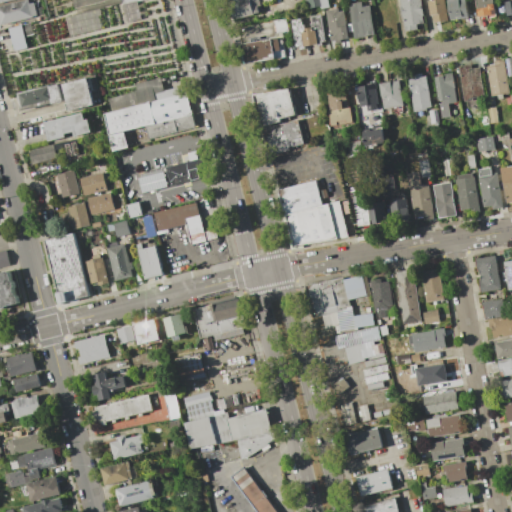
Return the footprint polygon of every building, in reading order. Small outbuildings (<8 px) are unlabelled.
[(0,6),(23,0),(27,0),(28,3),(33,2),(36,15),(0,24),(0,6)] [(135,0),(139,18),(124,21),(120,2),(76,13),(72,0),(135,0)] [(258,0),(260,6),(257,7),(258,13),(234,19),(230,0),(258,0)] [(326,0),(328,6),(320,8),(320,6),(309,8),(307,0),(326,0)] [(420,0),(423,15),(421,15),(422,22),(415,23),(416,28),(404,30),(398,0),(420,0)] [(427,0),(443,0),(447,20),(433,22),(432,15),(430,15),(427,0)] [(464,0),(467,17),(449,20),(445,0),(464,0)] [(492,0),(495,13),(477,16),(474,0),(492,0)] [(509,0),(511,0),(511,14),(504,16),(502,1),(509,0)] [(360,1),(361,6),(369,4),(374,35),(353,38),(348,3),(360,1)] [(99,8),(100,15),(98,16),(100,28),(68,35),(64,16),(99,8)] [(337,8),(337,11),(343,10),(347,38),(339,39),(339,42),(335,42),(334,40),(329,41),(324,10),(337,8)] [(300,18),(301,25),(303,24),(303,28),(310,27),(309,23),(311,23),(310,16),(320,15),(324,40),(320,41),(321,45),(317,46),(316,44),(303,46),(303,48),(299,49),(298,45),(295,46),(290,19),(300,18)] [(276,38),(273,20),(285,18),(287,32),(282,32),(283,44),(282,44),(284,57),(244,63),(241,44),(276,38)] [(30,22),(33,34),(24,36),(27,48),(14,51),(8,28),(30,22)] [(493,65),(493,61),(503,59),(508,92),(501,93),(502,98),(496,98),(496,94),(490,95),(486,66),(493,65)] [(458,66),(470,64),(470,68),(479,67),(483,96),(471,98),(472,100),(463,101),(458,66)] [(442,76),(441,74),(452,72),(456,102),(448,103),(450,116),(440,118),(434,77),(442,76)] [(412,78),(412,75),(421,73),(422,77),(426,76),(431,107),(427,108),(428,110),(413,112),(408,79),(412,78)] [(64,90),(62,83),(86,77),(93,104),(69,110),(68,109),(66,110),(64,102),(67,101),(66,98),(63,98),(61,90),(64,90)] [(111,111),(108,99),(135,92),(133,84),(160,77),(163,90),(185,85),(195,127),(147,138),(144,125),(123,130),(127,147),(112,150),(103,113),(111,111)] [(380,84),(399,81),(402,105),(396,106),(396,108),(394,108),(393,107),(383,109),(380,84)] [(58,83),(62,101),(51,103),(50,99),(22,106),(18,93),(58,83)] [(375,84),(379,110),(369,112),(368,106),(359,107),(356,87),(375,84)] [(289,88),(295,115),(280,118),(281,122),(260,126),(252,94),(289,88)] [(344,90),(347,107),(349,107),(351,122),(329,125),(327,110),(329,110),(326,92),(344,90)] [(495,107),(497,122),(489,123),(487,108),(495,107)] [(435,110),(437,122),(431,123),(429,111),(435,110)] [(82,112),(84,119),(87,119),(90,131),(73,135),(72,131),(64,133),(65,136),(48,140),(43,122),(82,112)] [(296,120),(302,143),(287,147),(288,150),(268,155),(261,129),(296,120)] [(382,128),(384,142),(364,145),(362,131),(382,128)] [(507,132),(508,139),(497,140),(496,134),(507,132)] [(492,136),(494,149),(478,151),(476,138),(492,136)] [(359,140),(361,152),(348,154),(346,142),(359,140)] [(51,144),(55,157),(30,163),(27,150),(51,144)] [(465,155),(473,154),(475,167),(467,168),(465,155)] [(164,167),(202,157),(207,176),(169,186),(164,167)] [(427,159),(430,175),(420,177),(418,161),(427,159)] [(451,159),(453,175),(444,176),(442,160),(451,159)] [(500,168),(511,166),(511,201),(505,202),(500,168)] [(479,175),(479,169),(490,167),(491,173),(496,172),(501,207),(491,209),(491,205),(482,207),(478,175),(479,175)] [(73,170),(78,193),(72,194),(73,197),(70,197),(69,195),(62,197),(56,174),(73,170)] [(162,171),(166,186),(141,192),(137,178),(162,171)] [(418,172),(420,185),(428,184),(433,218),(424,219),(423,216),(414,217),(407,173),(418,172)] [(102,173),(106,189),(96,191),(96,193),(93,194),(93,192),(83,194),(79,178),(102,173)] [(456,178),(456,175),(471,173),(471,176),(474,176),(479,210),(468,212),(468,208),(459,210),(455,178),(456,178)] [(314,179),(321,205),(284,214),(277,189),(314,179)] [(450,182),(455,214),(438,217),(433,185),(450,182)] [(109,192),(113,209),(90,214),(86,197),(109,192)] [(360,204),(358,193),(365,192),(366,204),(365,205),(366,208),(367,208),(370,224),(357,226),(354,205),(360,204)] [(398,197),(397,194),(402,194),(403,196),(405,196),(409,217),(391,220),(387,199),(398,197)] [(338,200),(347,236),(292,246),(284,214),(321,205),(338,200)] [(83,202),(88,225),(71,229),(66,206),(83,202)] [(138,202),(141,215),(128,218),(125,205),(138,202)] [(196,202),(203,231),(214,228),(216,236),(190,243),(185,224),(165,229),(166,232),(146,237),(141,216),(196,202)] [(368,206),(379,204),(381,222),(371,224),(368,206)] [(126,220),(128,233),(115,236),(113,223),(126,220)] [(72,232),(88,295),(60,302),(44,239),(72,232)] [(141,242),(142,248),(155,245),(162,274),(144,278),(136,244),(141,242)] [(123,243),(128,262),(130,261),(132,268),(130,269),(131,275),(114,280),(106,248),(123,243)] [(0,252),(5,251),(8,265),(0,266),(0,252)] [(495,255),(500,289),(480,292),(478,280),(480,279),(479,270),(477,271),(475,258),(495,255)] [(102,257),(107,283),(98,285),(97,282),(89,284),(84,261),(102,257)] [(511,260),(511,288),(507,289),(503,262),(511,260)] [(438,268),(443,298),(425,301),(420,271),(438,268)] [(411,269),(413,281),(414,281),(420,320),(402,323),(400,307),(398,307),(396,300),(399,299),(395,271),(411,269)] [(0,272),(8,270),(16,303),(4,306),(4,307),(0,308),(0,272)] [(342,279),(360,274),(365,295),(347,299),(342,279)] [(341,277),(342,279),(347,299),(349,305),(335,307),(338,324),(324,327),(321,315),(312,317),(304,286),(341,277)] [(379,278),(380,282),(388,281),(392,304),(387,305),(387,309),(384,310),(385,316),(377,317),(376,309),(374,309),(370,279),(379,278)] [(239,298),(246,327),(241,328),(242,333),(212,340),(211,335),(199,338),(192,309),(239,298)] [(502,298),(504,316),(484,319),(482,307),(481,307),(480,302),(502,298)] [(351,305),(352,315),(353,327),(338,329),(338,324),(335,307),(349,305),(351,305)] [(432,310),(431,309),(437,309),(438,320),(424,323),(422,312),(432,310)] [(181,313),(184,326),(185,325),(187,332),(179,334),(180,339),(173,340),(172,336),(167,337),(163,317),(181,313)] [(371,313),(373,324),(353,327),(352,315),(371,313)] [(511,315),(511,334),(492,338),(490,327),(488,328),(487,320),(511,315)] [(153,319),(158,339),(137,344),(132,324),(153,319)] [(379,326),(386,324),(388,333),(381,335),(379,326)] [(130,325),(134,340),(119,343),(115,329),(130,325)] [(334,335),(376,326),(379,340),(337,349),(334,335)] [(444,328),(445,336),(443,336),(445,347),(436,348),(414,351),(412,343),(409,344),(407,334),(444,328)] [(103,334),(109,356),(79,364),(77,356),(79,355),(78,348),(75,349),(73,341),(103,334)] [(511,338),(511,355),(496,358),(493,342),(511,338)] [(381,343),(383,352),(373,355),(370,345),(381,343)] [(6,364),(5,357),(31,351),(35,369),(9,375),(8,369),(5,370),(4,364),(6,364)] [(383,352),(384,355),(368,360),(367,356),(373,355),(383,352)] [(408,352),(410,362),(397,364),(395,354),(408,352)] [(384,357),(385,362),(364,367),(363,362),(384,357)] [(497,359),(510,357),(511,360),(511,359),(511,373),(503,375),(502,369),(498,370),(497,359)] [(181,380),(203,377),(201,362),(179,365),(181,380)] [(415,364),(416,367),(443,363),(446,380),(417,384),(415,374),(413,375),(413,373),(410,373),(409,365),(415,364)] [(386,364),(388,370),(363,376),(362,370),(386,364)] [(386,371),(388,378),(364,384),(362,377),(386,371)] [(96,385),(93,374),(104,372),(106,379),(123,375),(125,386),(108,389),(110,398),(99,400),(98,394),(94,395),(92,386),(96,385)] [(36,373),(39,386),(15,391),(12,379),(36,373)] [(511,378),(511,395),(505,397),(502,380),(511,378)] [(381,381),(382,386),(366,390),(365,385),(381,381)] [(208,391),(212,410),(187,416),(182,397),(208,391)] [(423,403),(422,397),(454,391),(457,407),(424,413),(423,409),(421,409),(420,403),(423,403)] [(175,392),(181,417),(169,419),(163,395),(175,392)] [(95,410),(94,406),(147,393),(151,410),(141,412),(141,415),(137,416),(137,413),(127,415),(128,418),(124,419),(124,416),(114,419),(114,421),(111,422),(110,419),(105,421),(106,424),(97,426),(96,421),(94,421),(91,411),(95,410)] [(36,395),(40,411),(14,418),(10,401),(36,395)] [(505,411),(504,403),(511,401),(511,420),(505,422),(503,411),(505,411)] [(350,402),(355,423),(344,426),(339,405),(350,402)] [(0,422),(9,421),(6,403),(0,403),(0,422)] [(365,404),(369,419),(361,421),(358,406),(365,404)] [(233,440),(229,418),(269,410),(273,432),(237,439),(233,440)] [(208,416),(223,412),(230,440),(216,443),(208,416)] [(459,414),(460,420),(459,420),(460,432),(429,437),(426,420),(459,414)] [(183,422),(208,416),(216,443),(190,448),(183,422)] [(422,416),(425,429),(406,432),(404,419),(422,416)] [(178,419),(179,428),(169,430),(167,421),(178,419)] [(377,428),(382,447),(351,455),(346,436),(377,428)] [(41,432),(44,446),(10,454),(7,440),(41,432)] [(237,439),(273,432),(274,438),(242,460),(237,439)] [(117,440),(116,436),(124,434),(124,438),(141,434),(142,442),(138,443),(140,452),(112,458),(108,442),(117,440)] [(463,438),(463,443),(462,443),(464,455),(433,460),(430,443),(463,438)] [(15,456),(51,447),(55,464),(37,469),(39,477),(29,479),(26,465),(18,467),(15,456)] [(127,461),(131,477),(104,484),(100,468),(127,461)] [(465,461),(465,465),(464,465),(466,478),(447,481),(445,471),(443,471),(442,465),(465,461)] [(427,463),(429,474),(416,476),(414,465),(427,463)] [(256,511),(230,476),(243,466),(277,511),(256,511)] [(25,483),(6,487),(3,474),(22,469),(25,483)] [(387,469),(392,488),(360,496),(356,477),(387,469)] [(25,483),(55,476),(59,494),(29,500),(25,483)] [(149,480),(150,483),(152,483),(155,495),(152,496),(153,498),(118,506),(114,488),(149,480)] [(425,481),(426,488),(434,486),(436,497),(422,499),(419,482),(425,481)] [(466,485),(467,492),(471,492),(473,501),(444,505),(442,489),(466,485)] [(40,502),(40,500),(49,498),(50,500),(60,497),(62,506),(61,507),(61,511),(56,511),(23,511),(22,507),(40,502)] [(395,498),(398,511),(364,511),(363,506),(395,498)]
